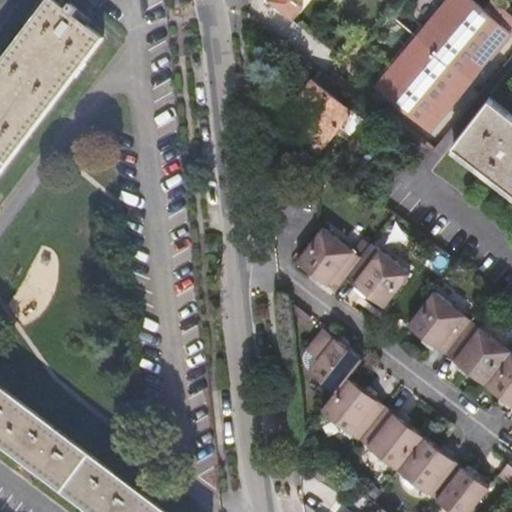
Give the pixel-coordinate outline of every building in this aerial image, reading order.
[(52,0),(48,0),(0,63),(0,173),(103,40),(74,17),(78,11),(69,5),(65,10),(52,0)] [(263,0),(290,21),(300,8),(295,4),(297,0),(263,0)] [(472,84),(511,37),(511,33),(472,0),(451,0),(419,38),(378,87),(431,132),(472,84)] [(335,98),(343,88),(319,70),(280,122),(317,151),(338,126),(350,134),(361,119),(335,98)] [(511,113),(491,98),(455,143),(511,187),(511,113)] [(374,198),(416,146),(389,125),(338,189),(364,210),(374,198)] [(319,228),(295,259),(311,272),(333,289),(343,276),(380,306),(407,274),(370,244),(358,259),(319,228)] [(511,355),(432,292),(406,325),(511,409),(511,355)] [(364,355),(326,325),(309,347),(321,356),(310,370),(336,391),(349,375),(364,355)] [(336,391),(322,409),(452,511),(472,511),(490,488),(349,375),(336,391)] [(164,511),(0,388),(0,446),(86,511),(164,511)] [(511,484),(511,464),(509,462),(500,475),(511,484)]
